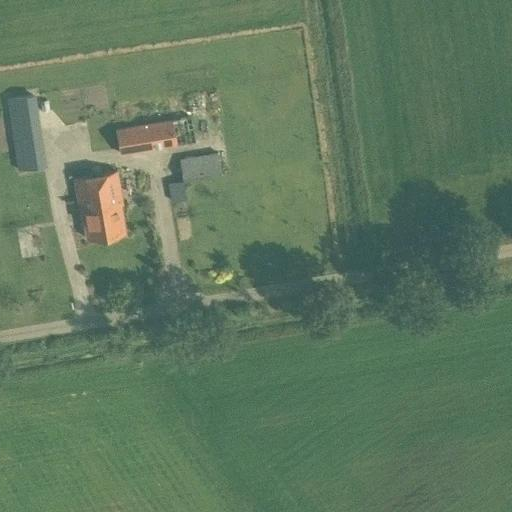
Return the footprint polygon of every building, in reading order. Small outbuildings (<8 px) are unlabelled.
[(119,154),(176,145),(176,144),(195,141),(191,116),(115,128),(119,154)] [(36,118),(10,123),(12,134),(38,130),(36,118)] [(170,201),(185,199),(183,182),(221,175),(217,152),(179,159),(182,180),(167,182),(170,201)] [(18,170),(44,166),(42,154),(16,158),(18,170)] [(86,209),(119,203),(121,203),(116,172),(75,179),(79,205),(86,204),(86,209)] [(86,204),(79,205),(80,211),(83,211),(87,237),(124,231),(119,203),(86,209),(86,204)]
